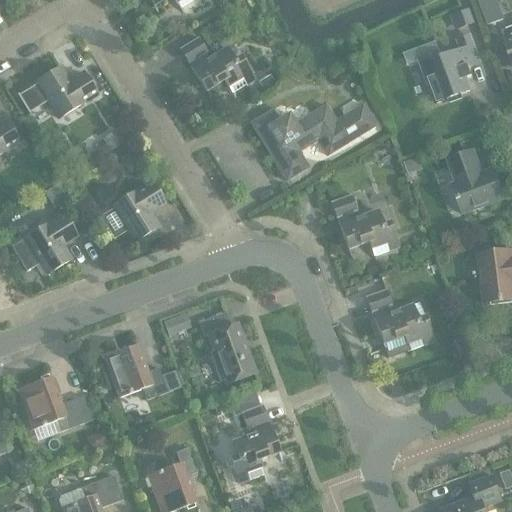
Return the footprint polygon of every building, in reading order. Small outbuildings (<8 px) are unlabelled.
[(148,0),(153,8),(164,0),(173,0),(180,10),(195,0),(148,0)] [(496,0),(477,0),(487,26),(504,20),(496,0)] [(469,11),(450,17),(455,30),(474,24),(469,11)] [(511,54),(511,28),(502,32),(510,55),(511,54)] [(467,67),(479,63),(470,38),(458,42),(462,52),(441,60),(439,55),(421,62),(436,104),(469,92),(464,80),(471,77),(467,67)] [(179,50),(192,70),(206,93),(224,82),(232,95),(255,81),(241,58),(235,62),(227,49),(211,59),(198,39),(179,50)] [(97,95),(84,75),(70,83),(61,68),(32,86),(39,99),(44,96),(59,120),(83,104),(97,95)] [(270,77),(259,84),(265,93),(276,86),(270,77)] [(251,124),(280,171),(286,168),(293,178),(308,169),(299,153),(318,141),(328,157),(376,127),(363,106),(336,123),(326,106),(295,125),(289,115),(279,121),(272,111),(251,124)] [(0,155),(5,153),(4,152),(18,143),(6,123),(0,126),(0,155)] [(115,133),(103,140),(111,152),(122,145),(115,133)] [(141,145),(125,155),(135,171),(151,161),(141,145)] [(482,175),(474,152),(447,162),(456,184),(452,186),(463,216),(504,201),(493,171),(482,175)] [(416,159),(403,164),(407,176),(420,171),(416,159)] [(123,233),(130,246),(159,228),(150,213),(164,205),(151,184),(138,193),(137,192),(113,207),(127,231),(123,233)] [(331,204),(348,251),(368,243),(374,257),(398,248),(389,224),(382,226),(377,212),(359,219),(351,197),(331,204)] [(76,237),(63,216),(50,225),(49,224),(25,240),(39,263),(35,266),(42,278),(71,260),(62,246),(76,237)] [(511,252),(479,257),(485,305),(511,301),(511,252)] [(366,299),(383,345),(403,338),(408,352),(433,343),(424,318),(417,321),(412,306),(394,313),(386,292),(366,299)] [(210,354),(220,383),(225,381),(227,386),(255,375),(236,325),(230,328),(225,315),(199,324),(204,339),(209,337),(214,352),(210,354)] [(175,320),(164,324),(169,338),(180,334),(175,320)] [(137,347),(104,359),(118,399),(142,390),(146,402),(168,394),(159,369),(147,373),(137,347)] [(60,434),(93,422),(84,397),(61,405),(51,379),(17,391),(32,431),(56,422),(60,434)] [(237,457),(230,460),(240,485),(264,476),(259,461),(279,454),(262,406),(241,414),(250,437),(232,443),(237,457)] [(90,437),(88,441),(92,451),(110,445),(105,432),(90,437)] [(188,449),(176,454),(180,465),(147,477),(160,511),(175,511),(196,505),(186,478),(197,474),(188,449)] [(101,454),(98,459),(100,464),(105,466),(110,465),(113,460),(111,455),(106,452),(101,454)] [(503,494),(511,491),(511,468),(497,473),(503,494)] [(57,498),(61,509),(62,511),(100,511),(100,510),(122,502),(113,477),(57,498)] [(485,511),(486,511),(488,506),(502,501),(493,477),(470,486),(475,499),(441,511),(485,511)] [(263,511),(261,503),(248,507),(245,497),(231,501),(234,511),(263,511)]
